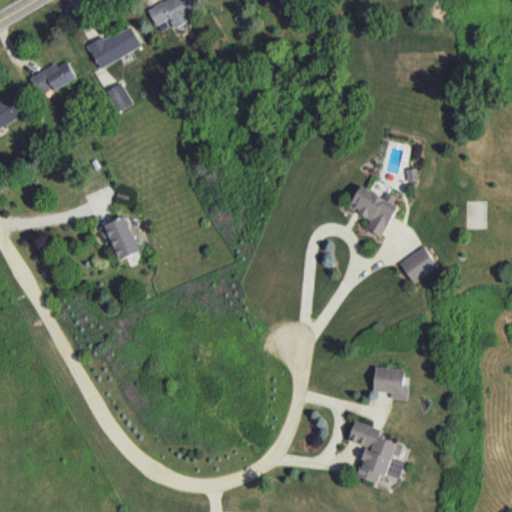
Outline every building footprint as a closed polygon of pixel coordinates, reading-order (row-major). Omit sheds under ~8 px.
[(164,0),(148,9),(160,30),(171,24),(174,28),(192,19),(187,11),(198,5),(195,0),(164,0)] [(142,47),(132,25),(89,44),(99,66),(142,47)] [(37,93),(54,86),(55,88),(76,79),(69,60),(30,75),(37,93)] [(133,103),(122,82),(105,91),(116,112),(133,103)] [(0,126),(26,113),(15,94),(2,101),(0,97),(0,126)] [(398,205),(393,203),(397,195),(388,191),(385,196),(361,185),(349,208),(371,218),(366,228),(383,236),(398,205)] [(100,226),(107,242),(112,240),(120,259),(141,250),(126,216),(100,226)] [(413,282),(438,267),(426,246),(401,261),(413,282)] [(405,368),(375,367),(374,391),(391,391),(391,398),(408,399),(409,386),(404,386),(405,368)] [(349,440),(366,445),(357,476),(377,482),(380,472),(399,478),(404,460),(399,459),(404,444),(379,437),(382,428),(355,420),(349,440)]
